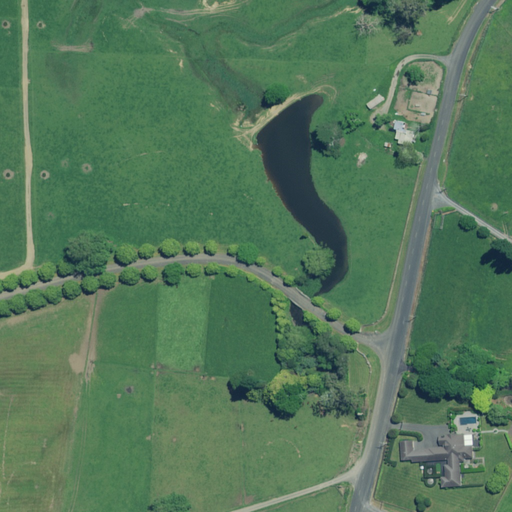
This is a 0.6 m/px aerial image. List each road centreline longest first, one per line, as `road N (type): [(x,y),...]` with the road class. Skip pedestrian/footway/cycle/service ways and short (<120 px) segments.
road 1 (residential): [(392,350),(233,260),(140,263),(0,296)]
road 2 (unclassified): [(490,0),(451,84),(392,350)]
road 3 (unclassified): [(392,350),(354,511)]
